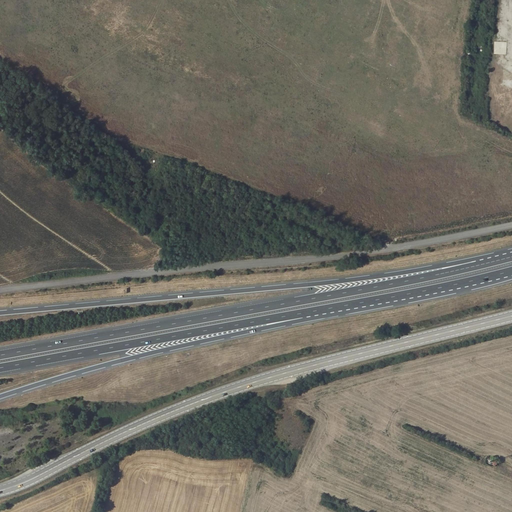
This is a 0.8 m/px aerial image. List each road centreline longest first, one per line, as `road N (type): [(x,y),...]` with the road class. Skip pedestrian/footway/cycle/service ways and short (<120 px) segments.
road 1 (secondary): [(511,315),(240,386),(0,490)]
road 2 (motorway): [(511,256),(0,355)]
road 3 (unclassified): [(0,289),(384,249),(511,224)]
road 4 (motorway): [(511,256),(0,312)]
road 5 (motorway): [(0,396),(367,301)]
road 6 (motorway): [(0,367),(367,301)]
road 7 (motorway): [(367,301),(511,270)]
